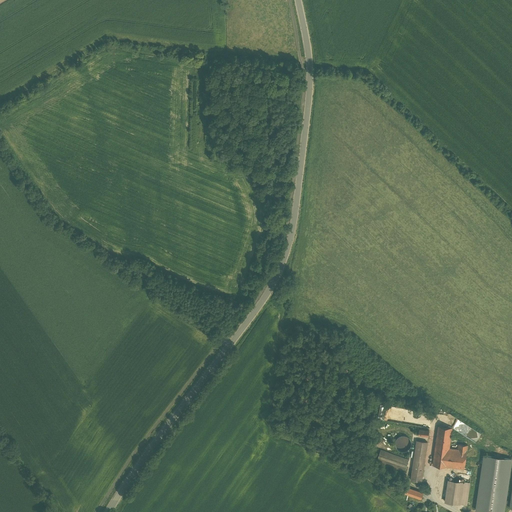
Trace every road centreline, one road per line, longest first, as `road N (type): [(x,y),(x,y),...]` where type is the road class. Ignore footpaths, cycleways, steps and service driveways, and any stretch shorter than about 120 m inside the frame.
road 1 (secondary): [(294,0),(304,88),(286,236),(266,286),(102,511)]
road 2 (track): [(367,477),(269,436),(286,236)]
